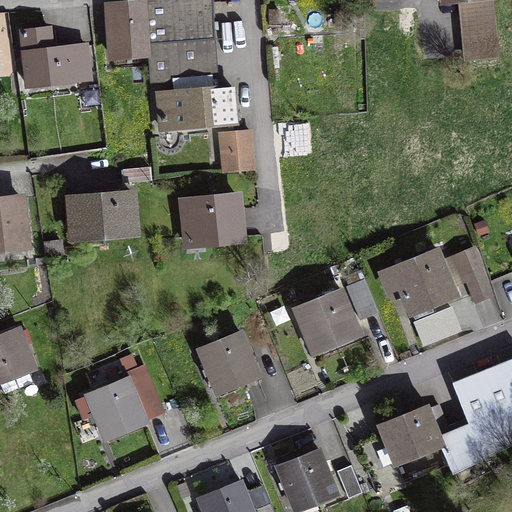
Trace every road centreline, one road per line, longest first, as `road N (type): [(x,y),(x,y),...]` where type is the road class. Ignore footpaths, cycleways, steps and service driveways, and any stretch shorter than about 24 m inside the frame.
road 1 (residential): [(99,511),(511,335)]
road 2 (residential): [(255,0),(272,224)]
